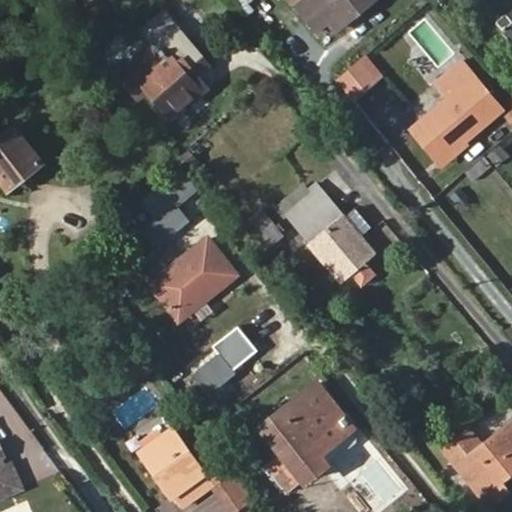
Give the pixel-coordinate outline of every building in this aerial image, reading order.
[(290,0),(297,8),(317,33),(330,22),(336,28),(352,14),(355,17),(375,0),(290,0)] [(147,90),(170,118),(202,92),(191,80),(208,66),(163,9),(142,28),(154,43),(118,75),(138,98),(147,90)] [(336,28),(338,31),(355,17),(352,14),(336,28)] [(511,20),(503,28),(497,20),(493,23),(511,45),(511,20)] [(358,61),(334,81),(350,101),(375,80),(358,61)] [(432,133),(422,142),(437,161),(452,148),(456,153),(467,144),(465,141),(503,109),(461,61),(436,82),(449,96),(421,120),(432,133)] [(199,74),(191,80),(202,92),(210,86),(199,74)] [(432,133),(421,120),(411,128),(422,142),(432,133)] [(0,182),(6,190),(42,163),(15,128),(1,139),(0,136),(0,182)] [(452,148),(437,161),(442,165),(456,153),(452,148)] [(511,196),(487,167),(471,181),(502,217),(511,208),(511,196)] [(179,169),(137,202),(155,224),(196,190),(179,169)] [(321,189),(287,217),(295,228),(330,201),(321,189)] [(373,253),(330,201),(295,228),(338,282),(348,273),(364,261),(373,253)] [(268,219),(247,236),(261,252),(282,236),(268,219)] [(206,240),(150,286),(179,321),(235,275),(206,240)] [(374,274),(364,261),(348,273),(359,286),(374,274)] [(207,395),(234,372),(216,351),(189,373),(207,395)] [(314,384),(305,391),(318,408),(327,401),(314,384)] [(318,408),(305,391),(261,426),(284,455),(265,470),(283,493),(302,478),(306,482),(356,443),(357,436),(346,424),(352,420),(345,411),(340,416),(327,401),(318,408)] [(443,449),(489,506),(508,491),(500,482),(511,471),(511,420),(480,447),(466,431),(443,449)] [(138,452),(158,480),(155,483),(168,499),(171,497),(180,508),(211,486),(168,429),(138,452)] [(5,468),(0,479),(0,498),(22,489),(12,465),(5,468)] [(231,511),(232,511),(251,499),(234,476),(215,489),(231,511)]
